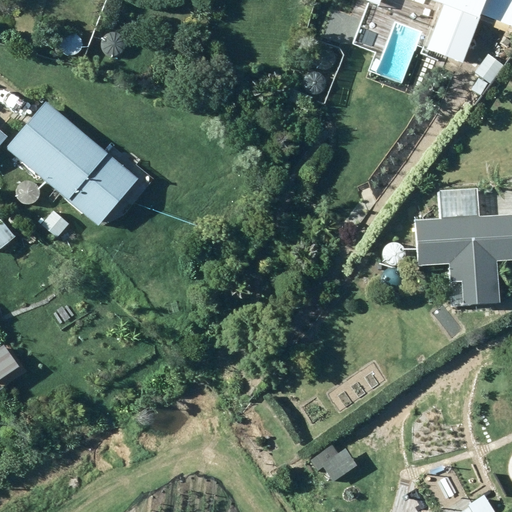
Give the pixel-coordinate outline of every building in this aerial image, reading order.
[(325,16),(329,2),(320,0),(317,0),(314,12),(325,16)] [(426,0),(441,6),(423,50),(460,64),(484,0),(426,0)] [(493,45),(510,57),(511,53),(511,36),(503,30),(493,45)] [(472,72),(490,84),(503,65),(485,52),(472,72)] [(44,102),(4,149),(95,227),(135,180),(44,102)] [(335,233),(356,227),(376,201),(365,193),(346,219),(332,223),(335,233)] [(38,226),(54,239),(66,225),(50,211),(38,226)] [(511,214),(413,220),(416,267),(446,265),(447,283),(458,282),(460,305),(499,303),(497,262),(511,260),(511,214)] [(0,222),(0,248),(13,238),(0,222)] [(30,380),(10,397),(32,422),(51,405),(30,380)] [(318,472),(324,467),(334,482),(357,466),(344,448),(338,452),(332,444),(310,461),(318,472)] [(456,511),(495,511),(482,494),(456,511)]
